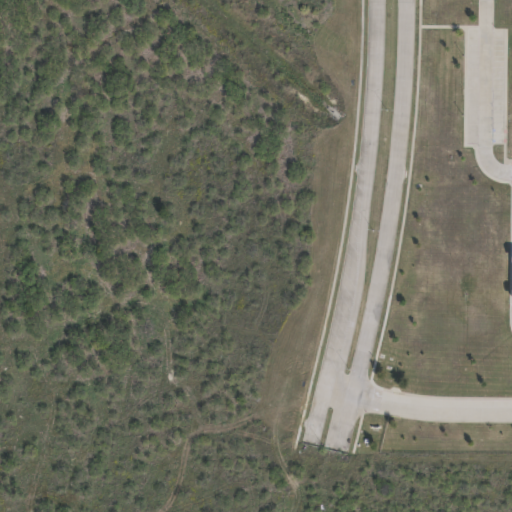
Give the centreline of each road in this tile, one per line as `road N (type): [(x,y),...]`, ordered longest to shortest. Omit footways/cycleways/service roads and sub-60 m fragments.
road 1 (residential): [(355,389),(389,226),(405,0)]
road 2 (residential): [(376,0),(360,207),(325,382)]
road 3 (track): [(360,207),(326,256),(280,371),(270,443),(296,494),(295,511)]
